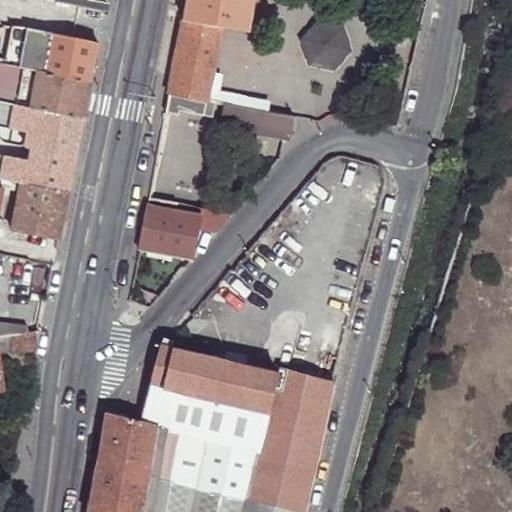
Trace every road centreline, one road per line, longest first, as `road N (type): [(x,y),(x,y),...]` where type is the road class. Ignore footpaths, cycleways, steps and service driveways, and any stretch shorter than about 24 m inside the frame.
road 1 (residential): [(412,169),(367,140),(335,141),(301,162),(134,350),(114,358),(88,352)]
road 2 (secondary): [(152,0),(88,352)]
road 3 (residential): [(327,511),(412,169)]
road 4 (unknown): [(177,302),(227,324),(277,319),(297,298),(341,209)]
road 5 (residential): [(412,169),(453,0)]
road 6 (secondary): [(88,352),(61,511)]
